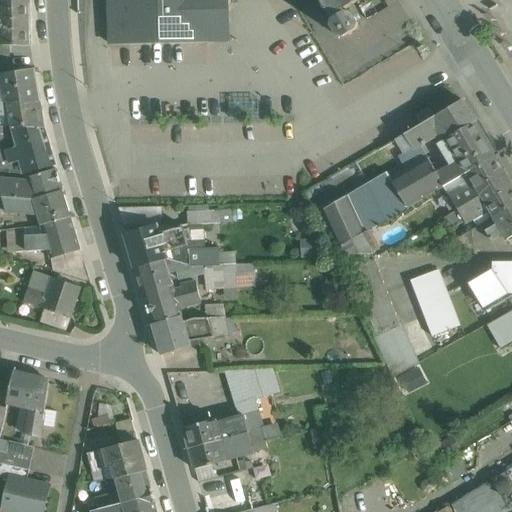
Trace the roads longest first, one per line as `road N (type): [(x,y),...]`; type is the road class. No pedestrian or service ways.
road 1 (residential): [(58,0),(67,106),(135,352)]
road 2 (residential): [(135,352),(184,511)]
road 3 (residential): [(435,0),(511,125)]
road 4 (residential): [(0,341),(90,361),(135,352)]
